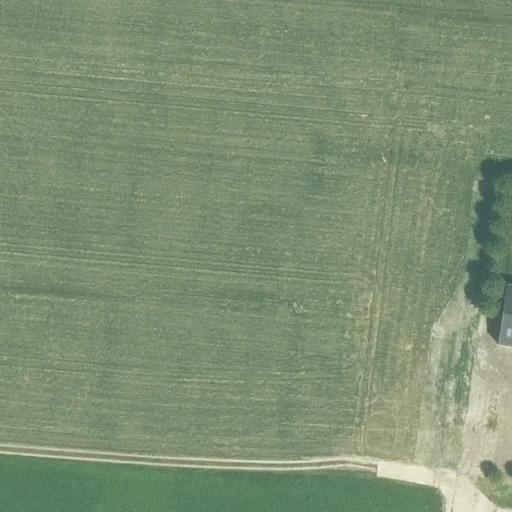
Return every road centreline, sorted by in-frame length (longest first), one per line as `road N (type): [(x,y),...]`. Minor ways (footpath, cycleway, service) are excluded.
road 1 (track): [(0,442),(368,470)]
road 2 (track): [(472,511),(444,477),(368,470)]
